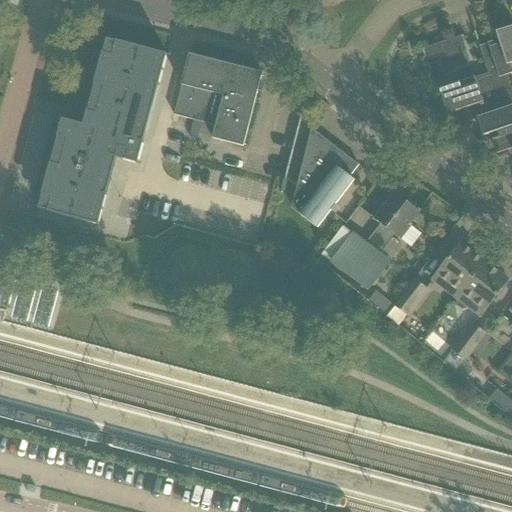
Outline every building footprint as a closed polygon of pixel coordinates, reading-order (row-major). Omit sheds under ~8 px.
[(488,74),(501,111),(511,107),(511,82),(509,83),(507,76),(511,73),(511,27),(496,33),(498,40),(480,46),(475,32),(474,32),(479,47),(488,74)] [(62,121),(39,210),(97,225),(105,196),(115,158),(137,163),(139,157),(143,141),(155,95),(165,56),(107,40),(97,79),(84,126),(82,126),(62,121)] [(441,43),(423,49),(427,59),(444,53),(441,43)] [(212,139),(243,147),(262,74),(189,54),(180,86),(182,86),(175,115),(216,125),(212,139)] [(460,125),(477,119),(501,111),(488,74),(475,78),(441,89),(448,108),(449,107),(448,105),(453,103),(460,125)] [(497,154),(511,148),(511,107),(501,111),(477,119),(483,137),(490,134),(497,154)] [(293,208),(318,228),(354,180),(350,177),(359,166),(312,129),(293,208)] [(352,233),(331,262),(369,291),(391,262),(380,254),(392,238),(394,235),(400,240),(410,226),(409,225),(419,212),(414,208),(414,205),(407,200),(404,201),(395,194),(383,210),(374,221),(380,225),(367,243),(355,233),(354,234),(353,233),(352,233)] [(432,281),(456,299),(484,262),(461,244),(432,281)] [(468,309),(480,317),(496,296),(508,280),(484,262),(456,299),(455,303),(455,306),(461,311),(465,310),(468,309)] [(394,308),(406,317),(427,290),(415,281),(394,308)] [(455,373),(464,361),(485,334),(473,325),(444,363),(455,373)] [(465,362),(456,373),(466,381),(473,372),(468,369),(470,366),(465,362)] [(511,402),(503,395),(497,390),(489,400),(511,418),(511,402)]
